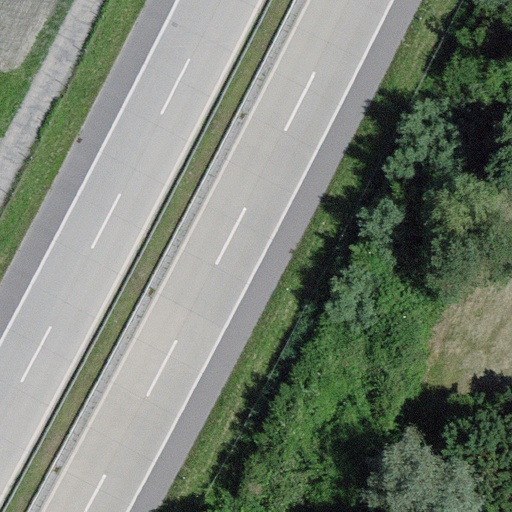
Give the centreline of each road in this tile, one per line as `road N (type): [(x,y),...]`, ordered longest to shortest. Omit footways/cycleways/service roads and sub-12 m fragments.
road 1 (motorway): [(85,511),(352,0)]
road 2 (motorway): [(219,0),(0,419)]
road 3 (track): [(0,196),(98,0)]
